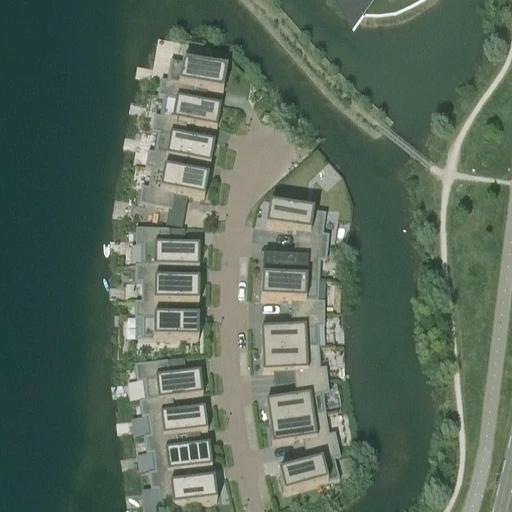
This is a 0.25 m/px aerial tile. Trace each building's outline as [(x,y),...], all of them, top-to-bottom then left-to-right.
[(344,0),(344,1),(361,13),(366,6),(367,6),(370,0),(344,0)] [(160,83),(157,100),(163,101),(164,99),(190,104),(192,91),(222,96),(226,73),(170,63),(166,84),(160,83)] [(164,99),(163,101),(160,120),(154,119),(151,136),(157,137),(157,135),(184,140),(186,127),(216,132),(220,109),(190,104),(164,99)] [(157,135),(157,137),(154,156),(147,155),(144,172),(151,173),(151,171),(177,176),(179,163),(210,168),(214,145),(184,140),(157,135)] [(141,191),(138,208),(171,214),(173,199),(204,204),(208,181),(177,176),(151,171),(151,173),(147,192),(141,191)] [(294,248),(327,252),(328,239),(322,238),(325,217),(268,208),(265,231),(295,236),(294,248)] [(141,250),(141,269),(168,270),(168,272),(198,272),(199,249),(168,248),(168,233),(135,233),(134,250),(141,250)] [(261,282),(318,285),(319,264),(326,265),(327,252),(294,248),(293,261),(262,259),(261,282)] [(167,285),(168,272),(168,270),(141,269),(134,269),(134,287),(141,287),(140,306),(167,306),(167,308),(198,308),(198,285),(167,285)] [(291,318),(324,318),(324,305),(317,305),(318,285),(261,282),(260,304),(291,305),(291,318)] [(167,321),(167,308),(167,306),(140,306),(134,306),(134,323),(140,323),(140,344),(198,345),(198,321),(167,321)] [(324,331),(324,318),(291,318),(291,330),(260,332),(261,354),(318,351),(317,331),(324,331)] [(319,371),(318,351),(261,354),(262,377),(293,375),(294,387),(327,384),(326,371),(319,371)] [(167,364),(134,369),(136,386),(142,385),(145,404),(171,401),(172,403),(202,399),(199,376),(169,379),(167,364)] [(268,427),(325,418),(322,398),(328,397),(327,384),(294,387),(296,400),(265,405),(268,427)] [(147,421),(150,440),(176,437),(176,439),(207,435),(204,412),(173,416),(172,403),(171,401),(145,404),(139,405),(141,422),(147,421)] [(305,456),(337,450),(334,437),(328,438),(325,418),(268,427),(272,449),(302,444),(305,456)] [(176,437),(150,440),(143,441),(146,458),(152,457),(154,476),(181,473),(181,475),(211,471),(208,448),(178,452),(176,439),(176,437)] [(340,462),(337,450),(305,456),(307,468),(277,476),(283,499),(339,484),(333,464),(340,462)] [(156,493),(158,511),(176,511),(216,507),(213,484),(183,488),(181,475),(181,473),(154,476),(148,477),(150,494),(156,493)]
